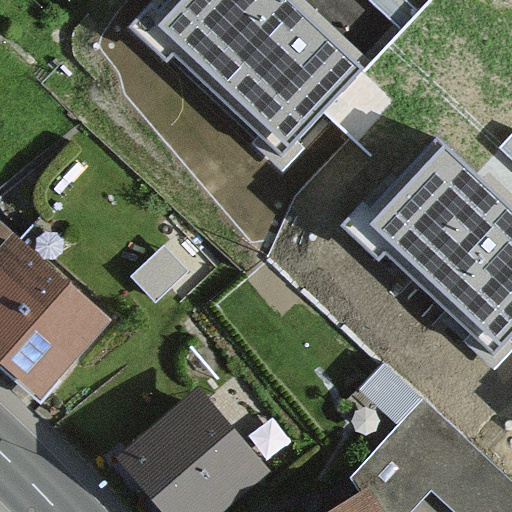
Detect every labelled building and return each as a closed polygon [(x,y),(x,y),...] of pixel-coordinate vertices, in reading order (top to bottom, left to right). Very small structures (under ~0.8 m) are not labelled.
[(350,67),(280,0),(187,0),(163,25),(280,139),(350,67)] [(0,21),(0,44),(11,33),(0,21)] [(511,325),(511,215),(442,151),(375,223),(500,338),(511,325)] [(118,340),(3,236),(0,238),(0,347),(61,402),(118,340)] [(195,276),(174,258),(145,291),(166,309),(195,276)] [(207,402),(139,459),(182,511),(221,511),(268,474),(207,402)]
